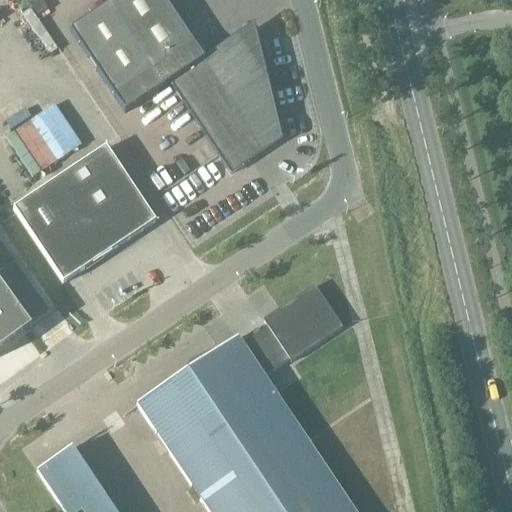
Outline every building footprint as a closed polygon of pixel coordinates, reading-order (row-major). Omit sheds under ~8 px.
[(124,114),(161,90),(169,84),(218,159),(230,176),(281,142),(267,84),(241,46),(208,57),(207,57),(203,60),(162,0),(116,0),(69,32),(124,114)] [(48,138),(39,142),(47,159),(56,155),(48,138)] [(12,211),(61,285),(62,286),(154,224),(105,150),(12,211)] [(111,511),(70,451),(36,474),(61,511),(351,511),(263,380),(289,362),(290,364),(341,330),(313,288),(262,323),(267,329),(259,334),(257,331),(246,338),(248,341),(240,347),(236,340),(136,407),(205,511),(111,511)] [(0,291),(0,352),(29,332),(0,291)]
